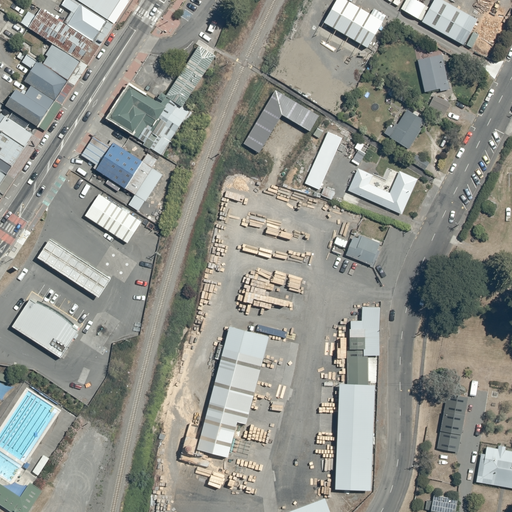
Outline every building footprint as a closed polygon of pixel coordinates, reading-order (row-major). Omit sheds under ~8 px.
[(64,24),(93,42),(99,33),(107,21),(74,0),(64,0),(61,5),(72,12),(64,24)] [(74,0),(107,21),(116,8),(120,0),(74,0)] [(383,22),(345,0),(336,0),(324,23),(367,48),(383,22)] [(441,0),(434,0),(422,22),(463,45),(477,20),(441,0)] [(53,44),(81,61),(93,42),(64,24),(41,9),(36,16),(28,28),(53,44)] [(21,23),(28,28),(36,16),(28,11),(21,23)] [(482,33),(475,29),(467,42),(474,46),(482,33)] [(43,65),(68,81),(81,61),(53,44),(45,55),(48,57),(43,65)] [(360,48),(354,44),(346,57),(352,61),(360,48)] [(185,123),(192,113),(183,106),(216,56),(199,46),(166,96),(161,93),(156,101),(146,95),(147,94),(129,83),(124,90),(110,111),(110,112),(105,119),(133,136),(144,143),(143,145),(150,150),(151,148),(161,155),(183,122),(185,123)] [(32,69),(38,61),(27,55),(22,63),(32,69)] [(450,89),(442,55),(418,60),(425,93),(440,89),(440,92),(450,89)] [(31,86),(55,102),(68,81),(43,65),(38,61),(32,69),(24,82),(31,86)] [(25,95),(49,111),(55,102),(31,86),(25,95)] [(16,89),(5,106),(39,128),(49,111),(25,95),(16,89)] [(397,90),(393,95),(405,103),(408,98),(397,90)] [(452,103),(435,95),(428,108),(445,116),(452,103)] [(409,149),(426,122),(407,110),(398,125),(395,123),(393,128),(389,125),(384,133),(390,136),(389,137),(409,149)] [(0,170),(7,175),(34,135),(1,114),(0,114),(0,170)] [(157,160),(147,154),(142,162),(114,143),(110,148),(93,138),(81,156),(96,165),(93,168),(135,195),(129,205),(138,211),(145,201),(146,202),(163,175),(152,168),(157,160)] [(333,155),(325,150),(317,162),(325,167),(333,155)] [(425,170),(430,162),(416,154),(412,162),(425,170)] [(348,190),(389,208),(398,187),(382,180),(379,187),(369,183),(373,175),(358,168),(348,190)] [(345,202),(349,192),(340,188),(334,202),(344,205),(345,202)] [(361,197),(349,192),(345,202),(356,207),(361,197)] [(99,194),(85,216),(127,244),(141,222),(99,194)] [(358,238),(353,236),(346,254),(371,265),(380,242),(360,235),(358,238)] [(111,277),(50,238),(37,257),(98,297),(111,277)] [(36,302),(30,298),(12,326),(61,357),(79,329),(73,326),(74,324),(70,319),(64,314),(58,310),(51,306),(45,303),(37,300),(36,302)] [(351,320),(351,328),(365,328),(365,348),(363,348),(364,355),(368,355),(379,355),(379,329),(380,307),(362,306),(362,320),(351,320)] [(269,336),(229,325),(197,448),(228,457),(237,421),(246,423),(269,336)] [(348,383),(368,384),(368,355),(364,355),(363,348),(365,348),(365,328),(351,328),(349,328),(350,337),(337,337),(337,354),(347,354),(348,383)] [(0,372),(0,380),(9,383),(11,376),(0,372)] [(371,490),(375,384),(368,384),(348,383),(340,383),(335,488),(371,490)] [(447,393),(440,430),(461,434),(468,397),(447,393)] [(476,481),(511,487),(511,450),(505,450),(506,446),(498,445),(498,448),(487,446),(485,454),(481,453),(476,481)] [(44,466),(38,463),(27,480),(32,484),(44,466)] [(27,511),(42,491),(29,482),(19,497),(0,484),(0,505),(9,511),(11,511),(12,511),(13,511),(27,511)] [(425,509),(431,510),(430,511),(455,511),(458,499),(434,494),(433,501),(427,500),(425,509)] [(330,511),(325,497),(285,511),(330,511)]
